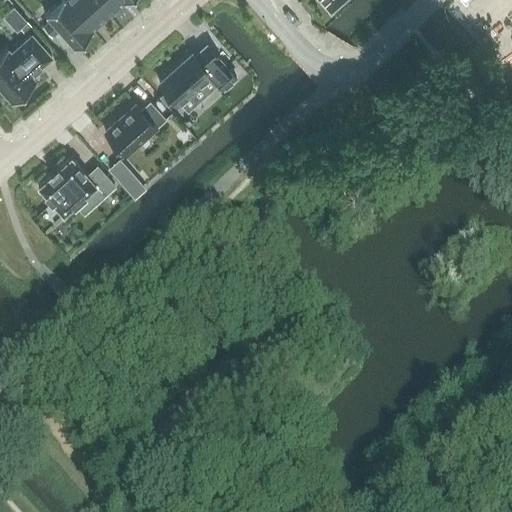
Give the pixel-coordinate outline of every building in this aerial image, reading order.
[(17,25),(33,11),(22,0),(12,0),(2,9),(17,25)] [(67,0),(60,0),(46,14),(51,19),(44,26),(52,35),(59,29),(74,46),(93,29),(92,28),(67,0)] [(67,0),(92,28),(108,13),(96,0),(67,0)] [(96,0),(108,13),(122,0),(96,0)] [(31,74),(52,56),(32,33),(11,51),(7,47),(0,53),(0,87),(12,102),(37,80),(31,74)] [(192,51),(159,82),(178,103),(180,101),(188,110),(219,82),(224,88),(236,77),(231,71),(218,56),(207,44),(195,54),(192,51)] [(140,108),(135,102),(105,129),(126,153),(166,117),(150,99),(140,108)] [(104,195),(115,185),(97,166),(87,175),(72,159),(73,159),(71,157),(70,158),(70,159),(59,169),(58,168),(57,169),(58,170),(52,175),(51,174),(50,175),(51,176),(40,186),(38,187),(39,188),(40,188),(62,214),(63,215),(65,214),(96,186),(104,195)]
